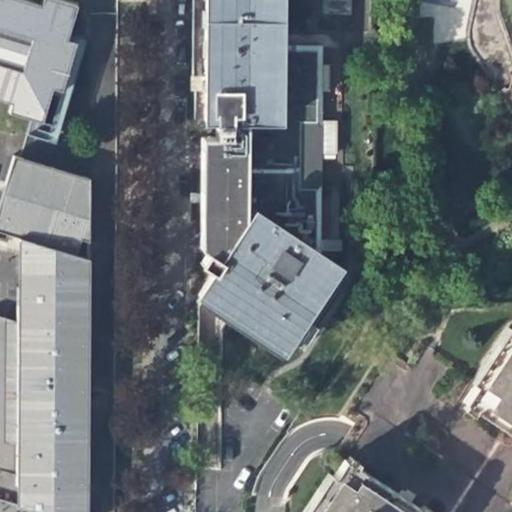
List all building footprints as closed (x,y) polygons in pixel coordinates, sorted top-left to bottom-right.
[(0,0),(0,20),(37,32),(28,67),(0,59),(0,95),(12,99),(9,112),(34,118),(48,121),(58,86),(66,89),(83,36),(75,34),(84,1),(81,0),(0,0)] [(201,0),(200,113),(227,113),(226,119),(211,119),(211,130),(204,130),(203,141),(226,153),(226,162),(230,162),(228,222),(234,228),(228,241),(221,237),(213,252),(205,246),(197,257),(210,265),(196,285),(207,293),(280,341),(308,301),(336,259),(314,245),(317,44),(276,43),(276,0),(201,0)] [(203,141),(204,130),(197,130),(197,241),(205,246),(213,252),(221,237),(228,241),(234,228),(228,222),(230,162),(226,162),(226,153),(203,141)] [(95,175),(22,154),(15,155),(0,206),(0,228),(24,235),(96,255),(95,175)] [(96,511),(96,255),(24,235),(24,246),(23,276),(23,322),(22,472),(22,505),(45,511),(96,511)] [(511,324),(506,334),(503,332),(467,387),(472,390),(461,408),(496,430),(511,440),(511,324)] [(432,511),(392,486),(351,460),(340,476),(336,473),(311,511),(432,511)]
